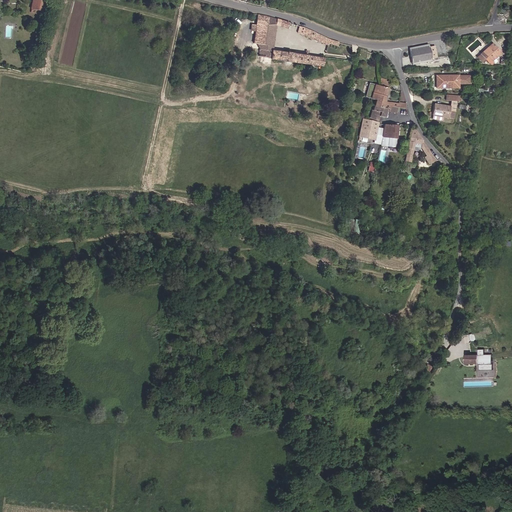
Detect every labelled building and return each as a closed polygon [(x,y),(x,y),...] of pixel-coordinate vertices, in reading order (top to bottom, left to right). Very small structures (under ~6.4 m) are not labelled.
[(43,12),(45,0),(33,0),(31,10),(43,12)] [(259,45),(272,46),(275,25),(285,28),(287,23),(267,17),(257,15),(252,44),(259,45)] [(302,27),(298,27),(296,33),(326,46),(327,43),(336,46),(337,42),(328,40),(302,27)] [(431,61),(430,55),(428,46),(409,49),(412,64),(431,61)] [(487,62),(492,68),(495,66),(496,65),(494,63),(503,56),(494,47),(479,61),(482,65),(487,62)] [(271,52),(258,50),(257,56),(270,58),(270,59),(319,66),(319,68),(321,68),(323,59),(271,52)] [(470,84),(470,76),(438,75),(438,87),(460,87),(460,84),(470,84)] [(374,89),(371,88),(368,88),(367,93),(368,94),(367,96),(371,97),(371,98),(375,100),(379,86),(375,85),(374,89)] [(379,86),(375,100),(374,105),(386,108),(389,109),(389,107),(396,108),(404,110),(405,103),(398,103),(398,104),(391,104),(384,102),(388,88),(379,86)] [(374,105),(375,100),(371,98),(370,103),(369,104),(365,117),(378,121),(379,116),(383,117),(386,108),(374,105)] [(432,115),(448,118),(449,113),(450,107),(434,105),(432,115)] [(374,137),(377,124),(363,120),(359,136),(365,137),(366,135),(374,137)] [(383,131),(381,138),(388,139),(387,143),(394,144),(397,126),(384,125),(383,131)] [(428,164),(434,160),(415,130),(410,130),(403,161),(410,163),(414,147),(422,149),(426,156),(423,158),(428,164)] [(465,363),(494,363),(494,354),(465,355),(465,363)] [(425,369),(421,376),(426,379),(430,372),(425,369)] [(365,439),(345,435),(344,444),(363,448),(365,439)]
